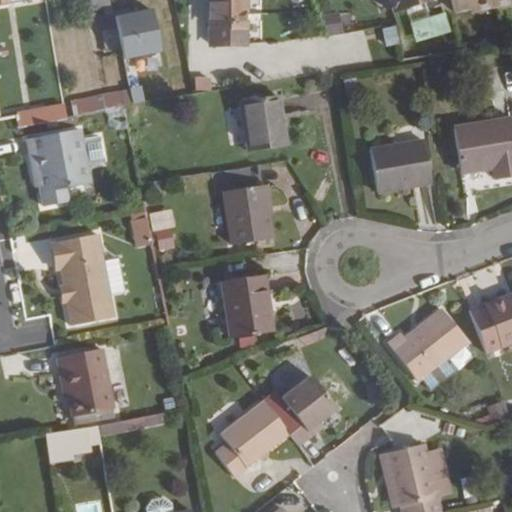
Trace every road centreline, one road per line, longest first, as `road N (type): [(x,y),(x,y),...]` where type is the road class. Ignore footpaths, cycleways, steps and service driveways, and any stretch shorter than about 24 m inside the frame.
road 1 (residential): [(393,274),(390,252),(366,234),(343,239),(327,262),(336,290),(357,301),(380,295),(391,281)]
road 2 (residential): [(511,230),(393,274)]
